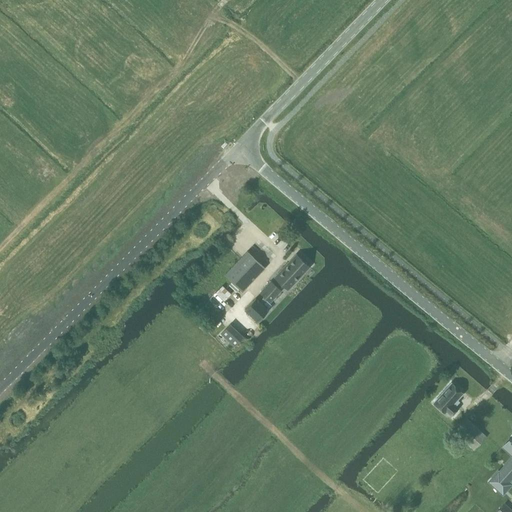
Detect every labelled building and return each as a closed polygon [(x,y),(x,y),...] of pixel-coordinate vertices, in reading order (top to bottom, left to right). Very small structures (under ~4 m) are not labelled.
[(243,292),(265,268),(248,252),(225,276),(243,292)] [(275,278),(288,290),(310,267),(297,255),(275,278)] [(261,293),(270,302),(281,291),(271,282),(261,293)] [(216,293),(226,300),(232,291),(222,284),(216,293)] [(264,296),(259,301),(263,305),(264,304),(268,308),(271,305),(267,301),(268,300),(264,296)] [(263,305),(259,301),(256,298),(245,310),(258,322),(269,310),(263,305)] [(235,347),(244,337),(231,325),(222,334),(235,347)] [(457,400),(462,394),(459,391),(460,390),(455,385),(454,386),(451,384),(434,403),(445,412),(446,411),(451,416),(457,408),(454,405),(458,401),(457,400)] [(474,450),(486,437),(467,419),(455,432),(474,450)] [(498,473),(490,482),(500,491),(508,482),(507,481),(511,476),(511,438),(510,441),(511,442),(511,451),(510,453),(511,454),(511,458),(499,473),(498,473)]
